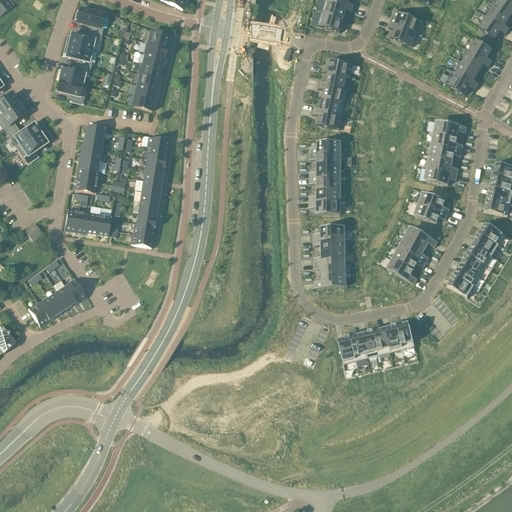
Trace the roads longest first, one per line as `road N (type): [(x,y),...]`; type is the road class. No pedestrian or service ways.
road 1 (residential): [(511,66),(484,118),(469,216),(431,288),(410,308),(343,319),(312,309),(295,285),(290,132),(308,42)]
road 2 (tertiary): [(210,98),(191,274),(166,335),(114,417)]
road 3 (residential): [(39,102),(70,130),(54,236),(102,308)]
road 4 (unclassified): [(317,496),(258,483),(114,417)]
road 5 (unclassified): [(0,453),(55,408),(83,406),(114,417)]
